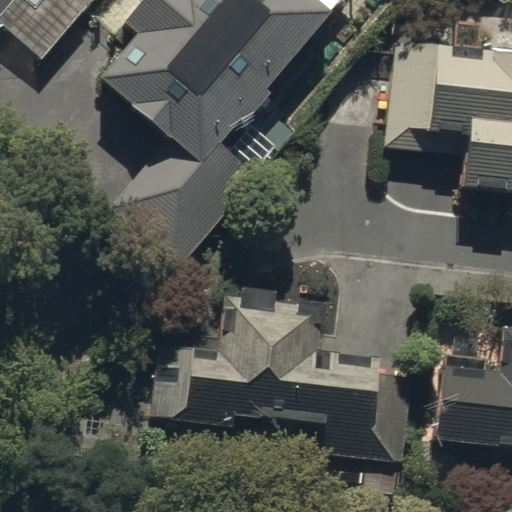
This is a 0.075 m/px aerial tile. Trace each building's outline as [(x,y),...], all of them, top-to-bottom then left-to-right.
[(0,0),(0,20),(39,55),(88,1),(87,0),(0,0)] [(132,0),(121,14),(136,26),(99,71),(170,131),(108,205),(183,268),(256,181),(246,172),(266,148),(234,121),(262,86),(258,83),(327,1),(326,0),(132,0)] [(511,48),(388,36),(377,150),(454,158),(451,182),(511,188),(511,48)] [(206,346),(149,341),(142,414),(226,423),(228,406),(316,415),(312,451),(400,460),(409,373),(369,369),(371,351),(307,344),(312,288),(232,280),(231,290),(212,288),(206,346)] [(511,313),(509,313),(507,332),(493,331),(490,364),(433,360),(432,368),(413,367),(410,405),(429,406),(427,434),(511,441),(511,313)]
